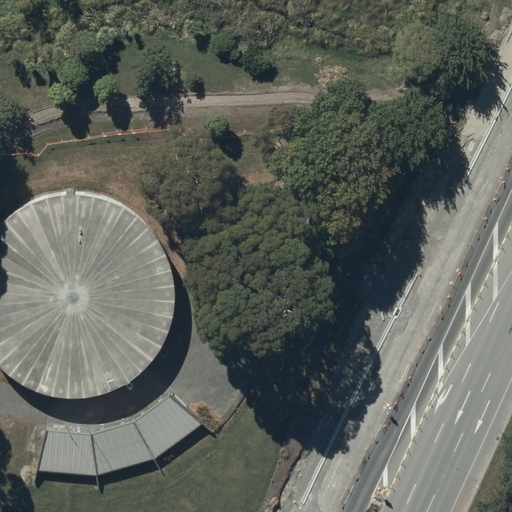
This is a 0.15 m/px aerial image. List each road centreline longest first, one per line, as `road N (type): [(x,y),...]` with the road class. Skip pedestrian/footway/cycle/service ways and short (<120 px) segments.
road 1 (primary): [(422,402),(511,209)]
road 2 (primary): [(341,511),(422,402)]
